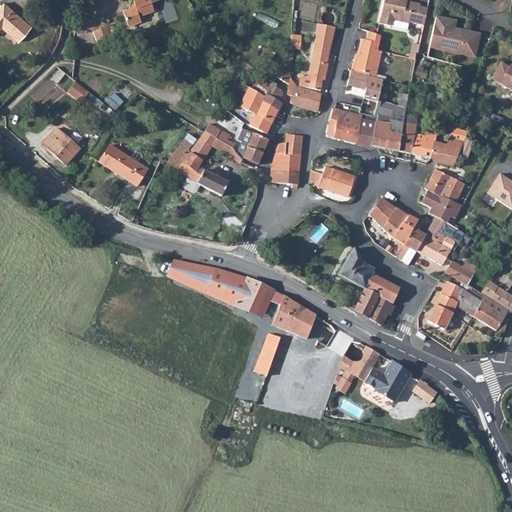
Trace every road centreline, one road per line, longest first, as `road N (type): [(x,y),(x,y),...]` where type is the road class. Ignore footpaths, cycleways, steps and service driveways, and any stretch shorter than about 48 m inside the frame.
road 1 (secondary): [(0,144),(108,227),(240,264)]
road 2 (track): [(283,283),(189,511)]
road 3 (secondary): [(240,264),(396,349)]
road 4 (residential): [(347,217),(369,256),(413,295),(396,349)]
road 5 (residential): [(310,142),(357,0)]
road 6 (track): [(0,118),(51,60),(73,0)]
